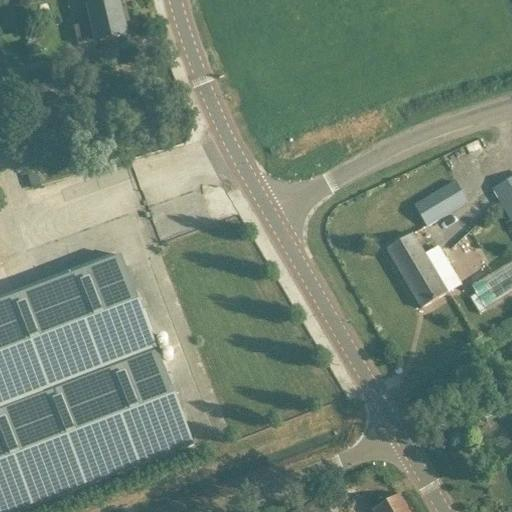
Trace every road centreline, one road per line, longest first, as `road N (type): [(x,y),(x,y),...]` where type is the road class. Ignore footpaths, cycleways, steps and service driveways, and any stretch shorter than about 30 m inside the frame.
road 1 (unclassified): [(272,217),(395,146),(511,104)]
road 2 (tertiary): [(397,430),(272,217)]
road 3 (tertiary): [(272,217),(200,76),(177,0)]
road 4 (unclassified): [(211,511),(334,466),(397,430)]
